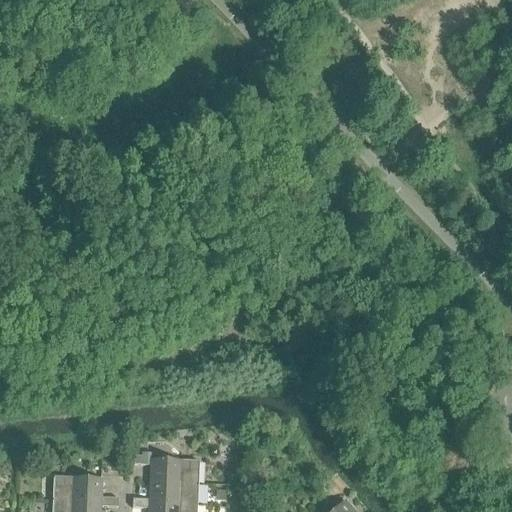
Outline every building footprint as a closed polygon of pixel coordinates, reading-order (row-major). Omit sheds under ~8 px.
[(150,468),(150,462),(153,462),(153,456),(141,456),(141,458),(133,458),(133,467),(150,468)] [(198,464),(153,462),(150,462),(150,468),(149,485),(197,487),(198,464)] [(53,480),(52,502),(100,504),(100,500),(101,482),(53,480)] [(197,487),(149,485),(149,502),(140,502),(140,511),(148,511),(148,506),(196,508),(197,487)] [(100,504),(52,502),(51,511),(99,511),(100,509),(108,509),(109,500),(100,500),(100,504)] [(117,501),(109,500),(108,509),(117,510),(117,501)] [(131,510),(140,511),(140,502),(131,501),(131,510)]
